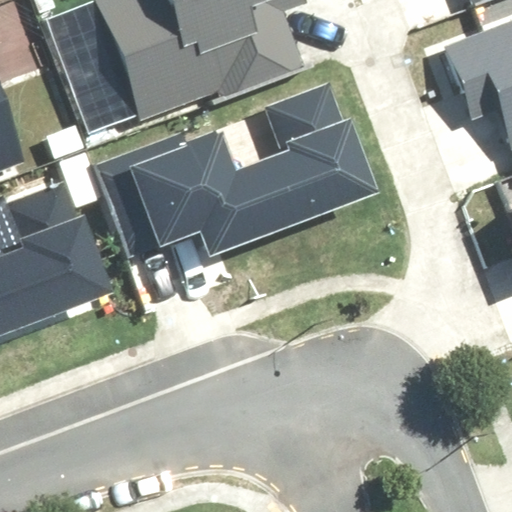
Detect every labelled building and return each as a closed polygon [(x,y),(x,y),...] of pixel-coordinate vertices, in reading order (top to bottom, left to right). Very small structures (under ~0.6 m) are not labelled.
[(302,0),(164,0),(113,20),(149,116),(233,84),(237,96),(316,66),(292,4),(302,0)] [(511,15),(450,38),(477,112),(497,105),(511,147),(511,15)] [(211,128),(104,166),(135,252),(191,232),(200,260),(379,196),(334,72),(265,97),(285,150),(227,170),(211,128)] [(0,164),(26,155),(0,86),(0,164)] [(0,329),(106,294),(64,170),(0,191),(0,207),(13,246),(0,250),(0,329)]
